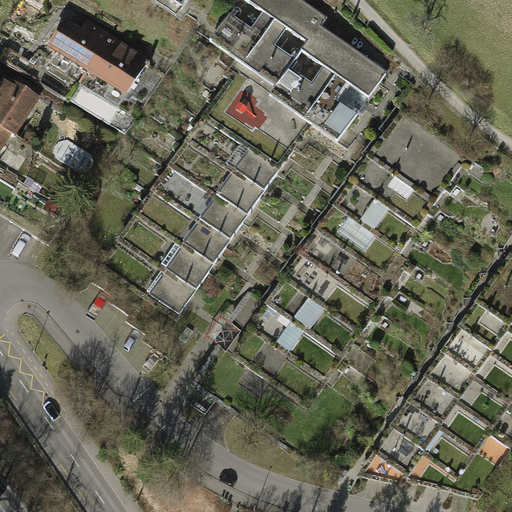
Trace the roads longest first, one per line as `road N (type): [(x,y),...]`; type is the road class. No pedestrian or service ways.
road 1 (residential): [(342,511),(217,464),(156,416),(52,294),(30,281),(0,286)]
road 2 (track): [(511,144),(411,60),(359,0)]
road 3 (tertiary): [(0,352),(111,511)]
